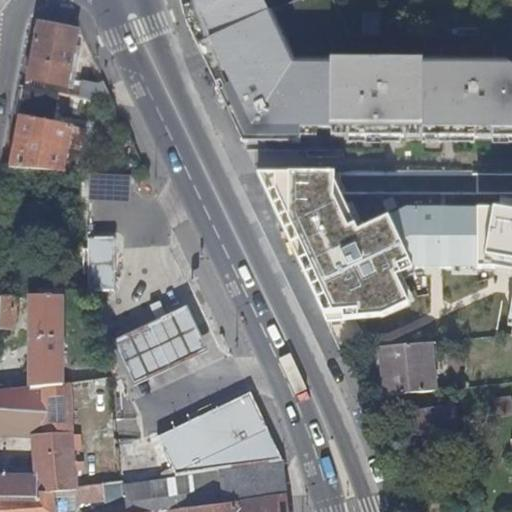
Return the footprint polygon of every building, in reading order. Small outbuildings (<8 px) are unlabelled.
[(190,0),(206,41),(247,131),(511,134),(511,68),(511,69),(288,68),(266,16),(261,0),(190,0)] [(68,80),(78,29),(38,21),(26,80),(67,88),(68,80)] [(56,93),(66,95),(67,88),(26,80),(24,87),(56,93)] [(86,83),(84,98),(113,104),(103,83),(98,86),(86,83)] [(51,122),(56,93),(24,87),(8,166),(66,171),(72,126),(51,122)] [(511,169),(254,173),(344,335),(511,324),(511,169)] [(85,198),(127,197),(127,172),(85,173),(85,198)] [(83,236),(82,290),(114,291),(115,236),(83,236)] [(37,299),(29,299),(29,385),(61,382),(60,290),(37,290),(37,299)] [(21,298),(0,298),(0,329),(14,330),(15,304),(20,304),(21,298)] [(141,383),(207,351),(189,313),(123,345),(141,383)] [(429,342),(379,346),(383,396),(433,390),(429,342)] [(0,496),(21,498),(37,498),(37,492),(52,491),(73,489),(75,489),(75,488),(70,413),(75,413),(75,408),(70,408),(69,384),(0,390),(0,496)] [(254,397),(220,410),(163,439),(179,476),(218,470),(281,462),(254,397)] [(461,449),(452,404),(399,413),(407,458),(461,449)] [(287,511),(281,462),(218,470),(221,504),(161,511),(287,511)] [(103,484),(106,511),(161,511),(221,504),(218,470),(179,476),(135,482),(130,481),(120,482),(103,484)] [(0,511),(55,511),(52,491),(37,492),(37,498),(21,498),(0,496),(0,511)]
